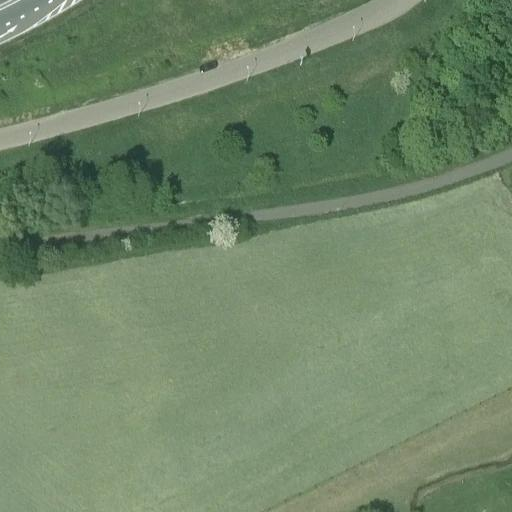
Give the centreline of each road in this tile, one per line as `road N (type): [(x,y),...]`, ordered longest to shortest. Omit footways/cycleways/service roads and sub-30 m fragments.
road 1 (unclassified): [(0,254),(343,202),(511,155)]
road 2 (unclassified): [(0,138),(239,69),(399,0)]
